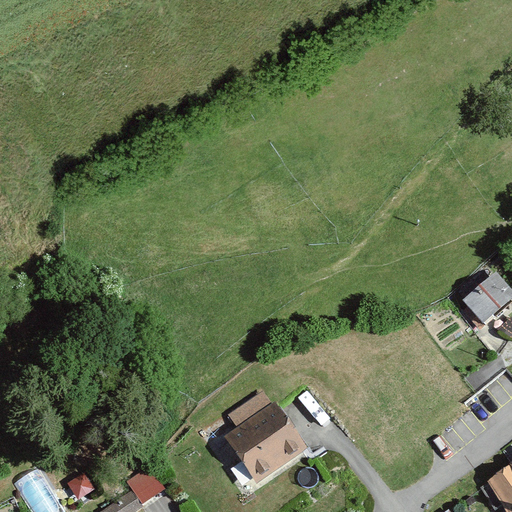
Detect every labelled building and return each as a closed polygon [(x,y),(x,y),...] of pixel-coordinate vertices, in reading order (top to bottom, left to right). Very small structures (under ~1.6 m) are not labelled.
[(463,300),(483,323),(511,297),(511,290),(496,272),(463,300)] [(289,400),(224,439),(259,498),(324,459),(289,400)] [(511,447),(482,470),(511,508),(511,447)] [(150,465),(128,479),(134,487),(101,508),(104,511),(131,511),(166,490),(150,465)] [(38,467),(17,483),(38,511),(60,511),(68,506),(38,467)]
